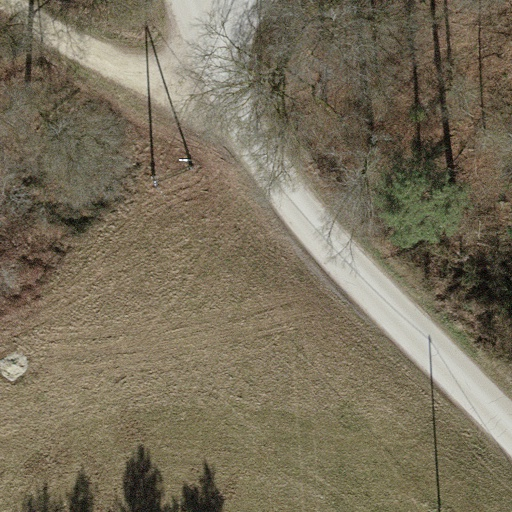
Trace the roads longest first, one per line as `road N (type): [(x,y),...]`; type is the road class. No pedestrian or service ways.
road 1 (unclassified): [(511,425),(251,157),(225,110),(211,9)]
road 2 (track): [(511,9),(225,110)]
road 3 (track): [(221,83),(124,69),(0,1)]
